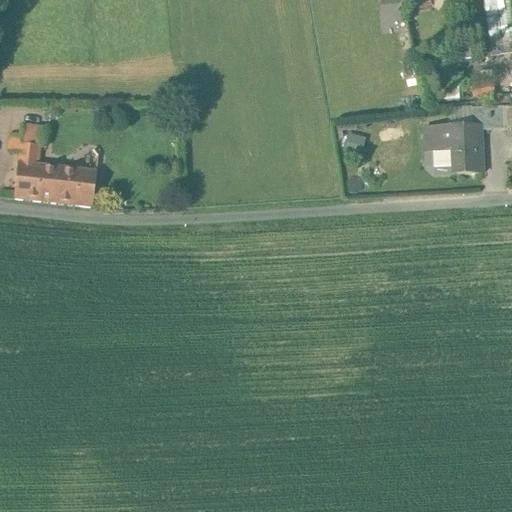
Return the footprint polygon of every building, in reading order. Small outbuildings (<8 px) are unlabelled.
[(511,29),(508,0),(481,0),(489,54),(511,50),(511,29)] [(511,107),(471,109),(472,127),(480,127),(480,132),(511,130),(511,107)] [(50,129),(22,126),(21,137),(20,146),(38,147),(48,148),(50,129)] [(472,127),(424,130),(426,169),(434,176),(453,175),(453,177),(482,175),(480,132),(480,127),(472,127)] [(58,168),(36,166),(38,147),(20,146),(21,137),(10,135),(8,152),(19,154),(14,200),(54,204),(58,168)] [(94,172),(58,168),(54,204),(90,208),(94,172)]
